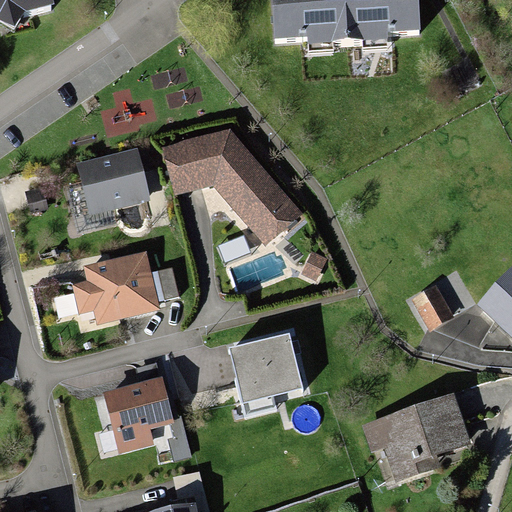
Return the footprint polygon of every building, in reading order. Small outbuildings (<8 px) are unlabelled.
[(0,0),(0,29),(56,15),(51,0),(0,0)] [(421,0),(270,0),(274,51),(425,40),(421,0)] [(235,133),(163,150),(180,204),(215,191),(262,253),(306,216),(235,133)] [(139,148),(77,162),(91,223),(154,208),(139,148)] [(511,280),(477,319),(508,347),(511,341),(511,280)] [(442,292),(410,306),(422,333),(454,319),(442,292)] [(164,387),(102,402),(115,454),(158,444),(154,430),(173,426),(164,387)] [(453,408),(362,436),(368,457),(377,454),(386,479),(467,454),(453,408)] [(200,511),(197,498),(138,511),(200,511)]
